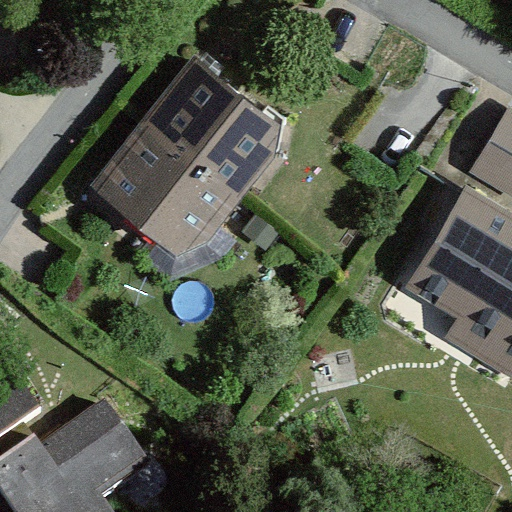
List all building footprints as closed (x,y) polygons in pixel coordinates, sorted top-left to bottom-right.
[(286,136),(200,69),(103,192),(189,259),(286,136)] [(511,110),(475,172),(511,193),(511,110)] [(511,216),(467,189),(407,290),(458,320),(448,338),(511,375),(511,216)] [(22,374),(0,388),(0,437),(44,409),(22,374)] [(106,511),(103,507),(146,480),(101,410),(0,474),(0,502),(6,511),(106,511)]
